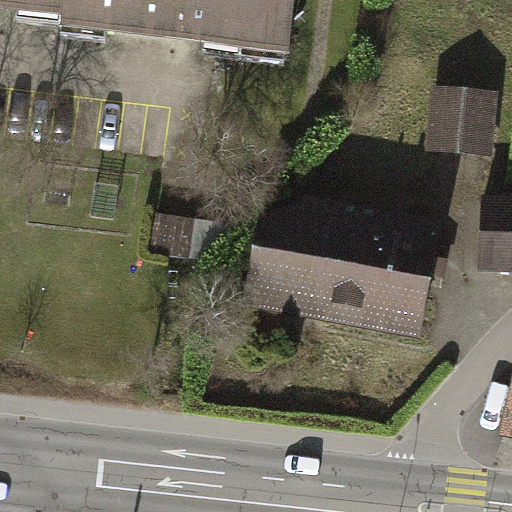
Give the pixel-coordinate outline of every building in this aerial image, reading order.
[(0,0),(0,19),(77,29),(80,0),(0,0)] [(320,0),(80,0),(77,29),(74,48),(311,77),(320,0)] [(503,95),(431,90),(426,154),(498,160),(503,95)] [(299,206),(258,219),(241,309),(415,343),(438,225),(301,199),(299,206)] [(511,199),(484,199),(483,277),(511,277),(511,199)] [(233,230),(153,217),(146,261),(226,274),(233,230)]
